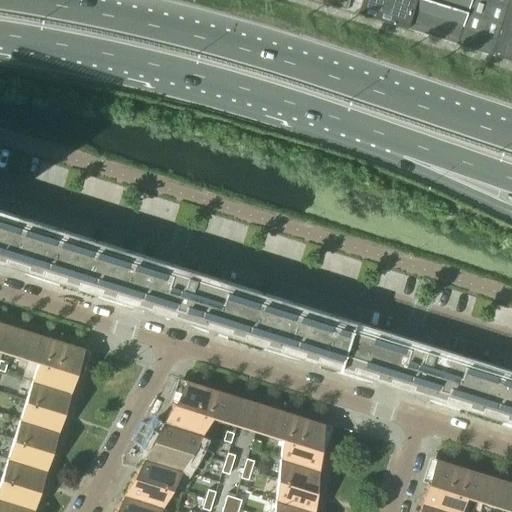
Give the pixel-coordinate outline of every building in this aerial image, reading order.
[(359,0),(356,11),(406,27),(414,0),(359,0)] [(414,0),(406,27),(456,43),(469,0),(414,0)] [(511,0),(469,0),(456,43),(464,45),(511,60),(511,0)] [(0,261),(511,421),(511,369),(0,209),(0,261)] [(58,340),(27,330),(19,356),(37,361),(50,365),(58,340)] [(84,348),(58,340),(50,365),(76,374),(84,348)] [(76,374),(50,365),(37,361),(32,380),(70,392),(76,374)] [(32,380),(25,399),(64,412),(70,392),(32,380)] [(173,404),(201,413),(209,387),(186,380),(173,404)] [(236,396),(209,387),(201,413),(212,416),(228,421),(236,396)] [(64,412),(25,399),(19,419),(58,431),(64,412)] [(243,412),(251,414),(254,405),(246,403),(243,412)] [(212,416),(201,413),(173,404),(163,421),(202,433),(212,416)] [(254,405),(251,414),(258,417),(261,407),(254,405)] [(292,441),(300,416),(273,407),(265,433),(282,438),(292,441)] [(323,423),(300,416),(292,441),(320,450),(323,423)] [(19,419),(13,438),(52,451),(58,431),(19,419)] [(163,421),(153,440),(192,452),(202,433),(163,421)] [(231,442),(234,433),(226,430),(223,440),(231,442)] [(52,451),(13,438),(7,458),(46,470),(52,451)] [(320,450),(292,441),(282,438),(280,458),(318,470),(320,450)] [(252,439),(249,448),(257,450),(260,441),(252,439)] [(192,452),(153,440),(143,458),(182,470),(192,452)] [(227,452),(224,462),(232,464),(235,455),(227,452)] [(7,458),(1,477),(40,489),(46,470),(7,458)] [(143,458),(133,476),(172,488),(182,470),(143,458)] [(243,468),(251,470),(254,460),(246,458),(243,468)] [(277,478),(316,491),(318,470),(280,458),(277,478)] [(464,467),(435,458),(427,483),(456,492),(464,467)] [(229,474),(232,464),(224,462),(221,471),(229,474)] [(464,467),(456,492),(485,502),(493,476),(464,467)] [(251,470),(243,468),(240,477),(248,480),(251,470)] [(172,488),(133,476),(123,494),(162,506),(172,488)] [(40,489),(1,477),(0,480),(0,498),(34,509),(40,489)] [(314,511),(316,491),(277,478),(275,499),(314,511)] [(460,511),(466,496),(453,492),(427,484),(421,502),(452,511),(460,511)] [(205,499),(212,501),(215,491),(208,489),(205,499)] [(123,494),(113,511),(159,511),(162,506),(123,494)] [(223,504),(238,509),(241,499),(226,495),(223,504)] [(0,511),(32,511),(34,509),(0,498),(0,511)] [(202,508),(209,510),(212,501),(205,499),(202,508)] [(273,511),(313,511),(314,511),(275,499),(273,511)] [(452,511),(421,502),(418,511),(452,511)]
